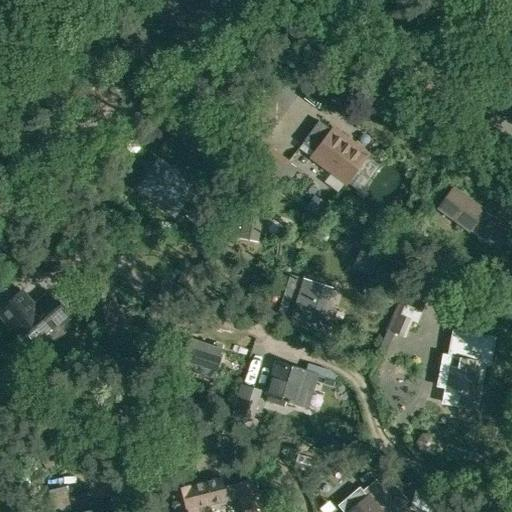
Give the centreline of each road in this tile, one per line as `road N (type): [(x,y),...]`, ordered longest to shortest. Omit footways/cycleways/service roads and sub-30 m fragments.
road 1 (unknown): [(87,480),(219,437),(242,437),(273,464),(301,511)]
road 2 (tertiary): [(511,123),(357,0)]
